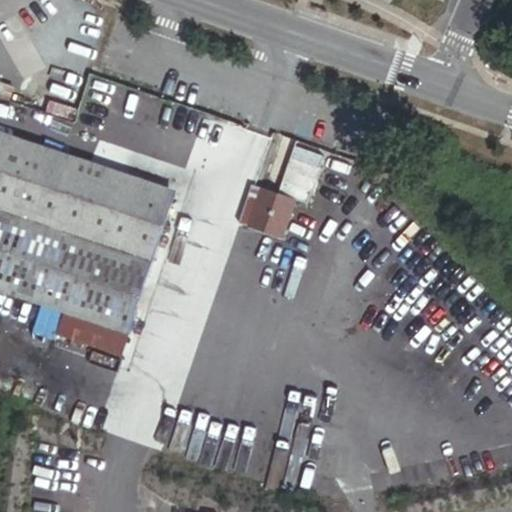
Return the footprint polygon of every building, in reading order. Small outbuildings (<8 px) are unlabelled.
[(0,97),(5,99),(9,87),(0,83),(0,97)] [(0,239),(139,286),(169,197),(0,139),(0,239)] [(304,212),(322,159),(293,149),(275,202),(287,206),(304,212)] [(275,202),(245,191),(233,225),(276,240),(287,206),(275,202)] [(122,336),(139,286),(0,239),(0,295),(57,315),(122,336)] [(122,336),(57,315),(51,333),(115,355),(122,336)]
